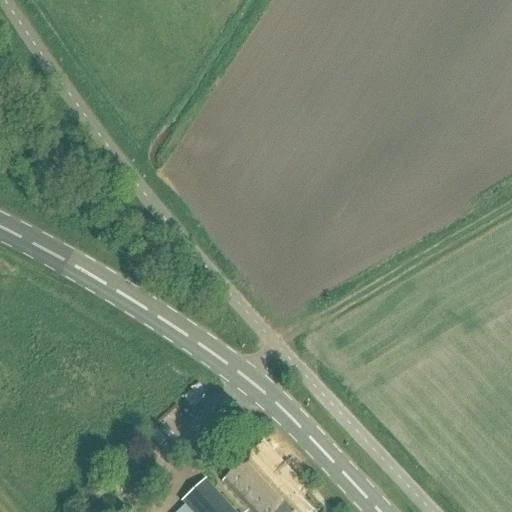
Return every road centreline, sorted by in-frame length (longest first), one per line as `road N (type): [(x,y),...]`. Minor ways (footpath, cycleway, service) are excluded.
road 1 (secondary): [(378,511),(244,375),(0,231)]
road 2 (track): [(275,346),(511,204)]
